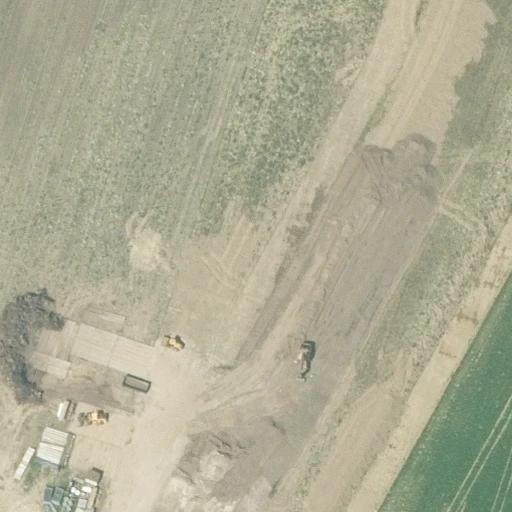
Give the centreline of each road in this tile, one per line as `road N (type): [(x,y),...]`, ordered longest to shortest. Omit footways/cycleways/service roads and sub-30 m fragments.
road 1 (motorway): [(443,0),(411,90),(151,511)]
road 2 (motorway): [(208,511),(458,107),(496,0)]
